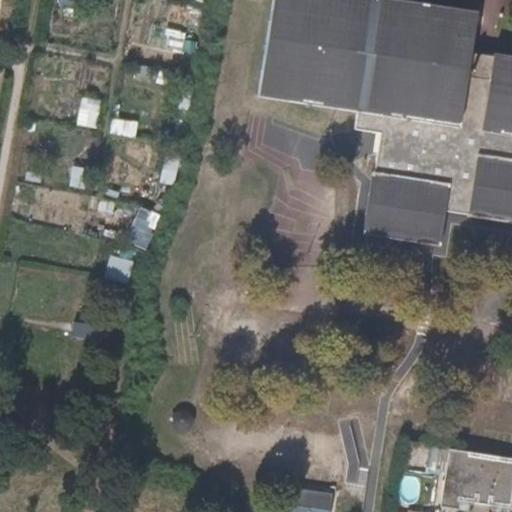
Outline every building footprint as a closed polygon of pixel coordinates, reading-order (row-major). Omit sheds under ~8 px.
[(511,55),(470,49),(476,11),(406,0),(272,0),(258,93),(357,109),(356,116),(355,126),(380,130),(372,174),(362,232),(439,244),(445,209),(470,213),(469,215),(511,221),(511,55)] [(192,422),(193,418),(186,410),(183,410),(179,411),(175,414),(172,418),(173,421),(178,428),(183,429),(186,429),(190,426),(192,422)] [(429,446),(426,471),(442,473),(445,448),(429,446)] [(487,495),(486,502),(509,505),(511,488),(511,458),(448,448),(439,504),(456,507),(458,497),(471,499),(472,493),(487,495)] [(328,511),(332,493),(310,489),(293,487),(288,511),(328,511)] [(471,499),(486,502),(487,495),(472,493),(471,499)]
